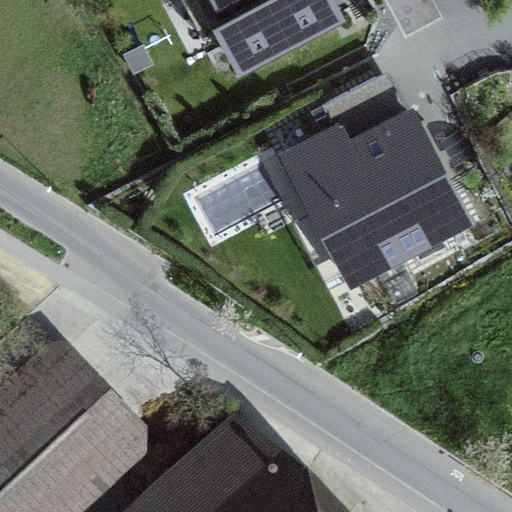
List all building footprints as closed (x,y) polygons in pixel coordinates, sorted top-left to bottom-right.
[(62,0),(0,0),(0,130),(69,177),(138,144),(62,0)] [(332,12),(325,0),(220,0),(248,55),(332,12)] [(464,216),(410,111),(300,167),(353,272),(464,216)] [(0,410),(0,511),(51,511),(127,442),(52,362),(0,410)] [(340,511),(306,475),(233,419),(129,511),(340,511)]
